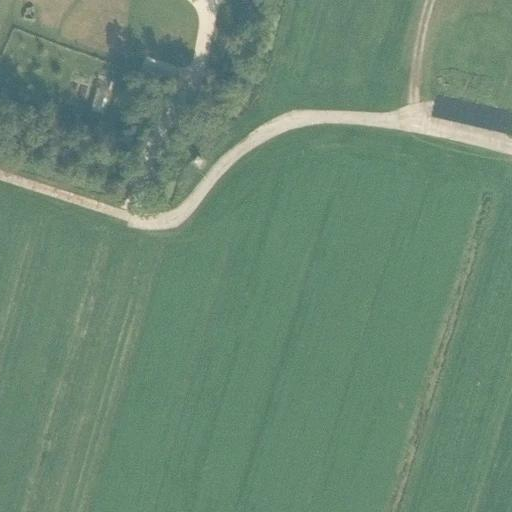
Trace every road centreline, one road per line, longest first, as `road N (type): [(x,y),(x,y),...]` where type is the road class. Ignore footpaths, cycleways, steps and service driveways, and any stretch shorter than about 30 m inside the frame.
road 1 (track): [(0,176),(127,217)]
road 2 (track): [(432,0),(414,126)]
